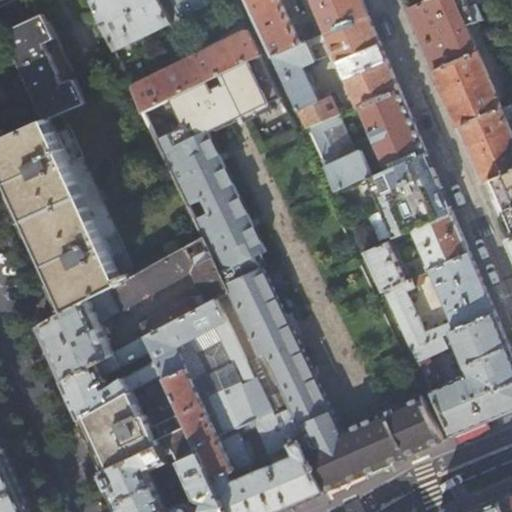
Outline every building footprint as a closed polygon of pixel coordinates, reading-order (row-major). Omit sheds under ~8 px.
[(158,0),(91,0),(115,49),(169,21),(158,0)] [(171,0),(178,15),(183,16),(215,0),(171,0)] [(301,44),(279,0),(248,0),(260,24),(275,56),(301,44)] [(362,0),(312,0),(327,32),(369,14),(362,0)] [(468,0),(425,0),(409,8),(460,126),(503,107),(468,25),(483,18),(477,2),(471,5),(468,0)] [(401,89),(369,14),(327,32),(316,38),(318,43),(329,38),(359,107),(361,106),(401,89)] [(56,38),(46,15),(9,31),(48,119),(50,118),(87,101),(77,79),(64,85),(60,75),(61,74),(51,53),(50,54),(46,43),(56,38)] [(133,87),(145,112),(261,54),(249,28),(133,87)] [(324,56),(318,43),(316,38),(301,44),(275,56),(292,92),(309,128),(340,115),(332,97),(321,101),(303,66),(324,56)] [(227,284),(263,267),(257,255),(267,250),(210,131),(242,115),(245,121),(273,108),(270,102),(281,97),(261,54),(145,112),(210,248),(227,284)] [(0,140),(37,124),(32,113),(5,125),(6,129),(0,131),(0,116),(0,117),(1,120),(15,114),(11,107),(0,111),(0,103),(8,100),(0,82),(0,140)] [(427,150),(401,89),(361,106),(388,168),(427,150)] [(511,103),(503,107),(460,126),(485,184),(494,180),(511,171),(511,127),(508,118),(511,116),(511,103)] [(357,152),(340,115),(309,128),(325,162),(338,190),(369,176),(375,174),(364,150),(357,152)] [(115,260),(50,118),(48,119),(37,124),(0,140),(0,154),(29,218),(33,226),(36,234),(71,309),(91,299),(111,288),(137,273),(128,254),(115,260)] [(454,213),(427,150),(388,168),(414,230),(454,213)] [(414,230),(388,168),(375,174),(369,176),(396,238),(414,230)] [(511,171),(494,180),(511,222),(511,171)] [(396,238),(369,176),(338,190),(352,220),(367,251),(388,242),(396,238)] [(471,252),(454,213),(414,230),(431,270),(471,252)] [(388,242),(367,251),(376,271),(385,291),(407,281),(388,242)] [(186,246),(137,273),(111,288),(123,307),(193,269),(204,292),(196,295),(192,295),(143,321),(143,326),(148,336),(149,335),(230,291),(227,284),(210,248),(192,257),(186,246)] [(496,313),(471,252),(431,270),(453,321),(427,332),(408,292),(416,288),(414,284),(420,281),(418,276),(407,281),(385,291),(402,326),(413,349),(496,313)] [(227,284),(230,291),(241,313),(261,355),(265,353),(306,438),(302,439),(325,490),(368,472),(401,458),(444,441),(422,394),(342,430),(264,266),(263,267),(227,284)] [(123,307),(111,288),(91,299),(98,314),(105,310),(109,315),(123,307)] [(180,346),(241,313),(230,291),(149,335),(155,349),(160,359),(166,371),(171,382),(193,373),(180,346)] [(98,314),(91,299),(71,309),(41,326),(59,365),(66,381),(100,362),(115,353),(100,319),(109,315),(105,310),(98,314)] [(180,346),(193,373),(224,439),(241,431),(259,424),(272,453),(279,450),(284,460),(243,477),(232,472),(215,479),(230,511),(275,511),(283,509),(325,490),(302,439),(306,438),(265,353),(261,355),(241,313),(180,346)] [(495,418),(511,410),(511,349),(496,313),(413,349),(433,393),(454,436),(495,418)] [(155,349),(149,335),(148,336),(115,353),(100,362),(106,375),(155,349)] [(134,388),(166,371),(160,359),(128,377),(134,388)] [(106,375),(100,362),(66,381),(83,418),(134,388),(128,377),(111,386),(106,375)] [(203,452),(171,382),(166,371),(134,388),(83,418),(94,443),(106,470),(164,443),(170,455),(176,452),(180,461),(203,452)] [(224,439),(193,373),(171,382),(203,452),(215,479),(232,472),(254,462),(241,431),(224,439)] [(176,511),(174,508),(169,506),(159,485),(165,483),(158,466),(163,464),(169,475),(174,473),(174,463),(171,457),(170,455),(164,443),(106,470),(124,509),(125,511),(176,511)] [(34,511),(21,481),(7,450),(0,453),(0,511),(34,511)] [(230,511),(215,479),(203,452),(180,461),(174,463),(174,473),(186,468),(200,498),(207,501),(205,507),(200,508),(199,504),(195,506),(194,504),(188,502),(175,507),(174,508),(176,511),(230,511)] [(510,511),(504,498),(473,511),(471,511),(510,511)]
